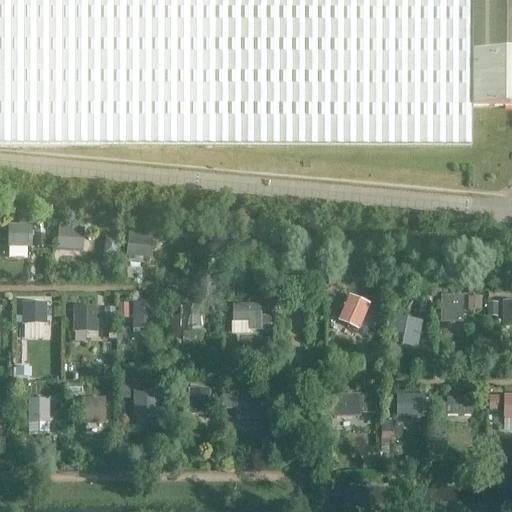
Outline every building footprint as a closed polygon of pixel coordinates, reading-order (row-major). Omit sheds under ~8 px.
[(0,0),(0,145),(471,148),(471,108),(471,0),(0,0)] [(511,0),(471,0),(471,108),(511,108),(511,0)] [(33,222),(9,222),(9,247),(33,247),(33,222)] [(59,248),(85,250),(86,229),(60,227),(59,248)] [(160,234),(136,234),(136,258),(160,258),(160,234)] [(375,301),(350,301),(350,326),(375,326),(375,301)] [(477,301),(453,301),(453,326),(477,326),(477,301)] [(25,302),(25,338),(47,337),(47,302),(25,302)] [(135,328),(156,327),(155,302),(135,303),(135,328)] [(236,304),(235,332),(255,333),(255,315),(246,315),(246,309),(262,310),(262,305),(236,304)] [(105,309),(81,309),(81,334),(105,334),(105,309)] [(209,309),(184,309),(184,334),(209,334),(209,309)] [(61,389),(36,389),(36,414),(61,414),(61,389)] [(270,389),(245,389),(245,414),(270,414),(270,389)] [(164,390),(139,390),(139,414),(164,414),(164,390)] [(400,417),(424,416),(424,395),(399,396),(400,417)] [(108,421),(108,398),(89,398),(89,422),(108,421)] [(481,400),(457,400),(457,425),(481,425),(481,400)] [(363,401),(338,401),(338,426),(363,426),(363,401)]
